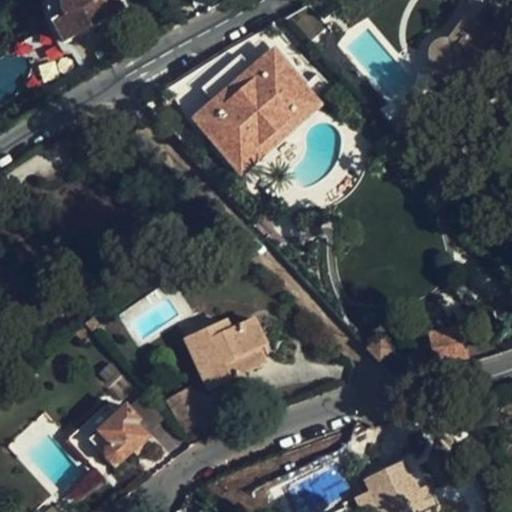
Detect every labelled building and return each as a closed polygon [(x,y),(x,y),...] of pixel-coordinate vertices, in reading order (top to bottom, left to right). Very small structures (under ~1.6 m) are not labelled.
[(122,11),(115,0),(49,0),(51,18),(65,43),(122,11)] [(401,0),(368,0),(376,17),(404,4),(401,0)] [(471,11),(450,38),(445,42),(442,41),(439,41),(436,42),(432,45),(429,51),(429,54),(431,58),(433,61),(437,63),(443,64),(479,90),(511,47),(511,27),(506,23),(510,17),(496,7),(492,13),(486,8),(487,4),(486,0),(466,0),(467,0),(467,5),(468,8),(471,11)] [(306,7),(280,20),(306,48),(328,29),(306,7)] [(201,63),(167,87),(190,123),(194,119),(237,168),(256,151),(253,148),(289,116),(292,120),(297,125),(318,107),(273,59),(279,53),(264,28),(201,63)] [(0,60),(0,87),(6,83),(9,78),(11,69),(12,62),(0,60)] [(253,148),(256,151),(292,120),(289,116),(253,148)] [(423,166),(452,138),(438,123),(409,151),(423,166)] [(265,364),(255,341),(262,338),(253,320),(229,331),(225,322),(186,340),(210,390),(265,364)] [(105,332),(95,321),(88,327),(97,338),(105,332)] [(84,328),(76,334),(86,347),(94,340),(84,328)] [(379,337),(365,349),(379,364),(392,352),(379,337)] [(255,341),(258,349),(265,345),(262,338),(255,341)] [(126,371),(116,359),(101,372),(111,383),(126,371)] [(205,417),(191,394),(172,405),(186,429),(205,417)] [(142,399),(129,410),(140,422),(151,435),(164,424),(142,399)] [(90,440),(116,416),(105,405),(64,441),(85,465),(101,452),(90,440)] [(126,407),(116,416),(90,440),(101,452),(118,469),(150,439),(136,425),(140,422),(129,410),(126,407)] [(440,511),(414,459),(366,483),(377,507),(379,511),(440,511)] [(461,489),(469,511),(491,511),(481,482),(461,489)]
